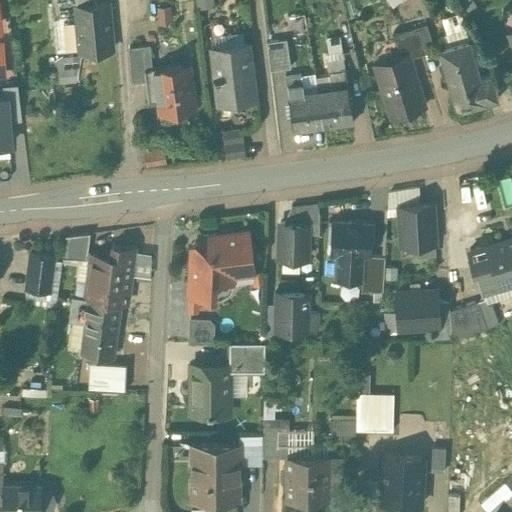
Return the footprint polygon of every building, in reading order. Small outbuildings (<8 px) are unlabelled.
[(108,1),(76,4),(81,51),(112,48),(108,1)] [(426,23),(413,27),(421,54),(435,50),(426,23)] [(413,27),(394,33),(401,57),(407,55),(409,58),(421,54),(413,27)] [(279,41),(267,42),(269,62),(281,61),(279,41)] [(465,41),(442,47),(441,45),(440,46),(440,47),(439,48),(446,75),(477,66),(471,44),(466,45),(465,41)] [(150,43),(129,45),(132,79),(146,77),(145,68),(152,67),(150,43)] [(248,43),(212,47),(215,75),(210,76),(211,80),(216,80),(219,103),(255,98),(248,43)] [(60,81),(82,78),(78,52),(56,56),(60,81)] [(401,57),(376,65),(375,62),(374,62),(391,116),(424,106),(409,58),(407,55),(401,57)] [(342,57),(326,59),(329,71),(344,68),(342,57)] [(152,67),(145,68),(146,77),(149,99),(158,98),(159,111),(161,110),(161,115),(177,113),(176,108),(195,106),(189,62),(152,67)] [(477,66),(446,75),(456,109),(487,101),(482,84),(490,82),(488,75),(480,77),(477,66)] [(344,68),(329,71),(331,86),(317,88),(324,126),(353,121),(344,68)] [(303,90),(301,75),(285,77),(294,130),(324,126),(317,88),(303,90)] [(8,82),(0,82),(0,158),(13,158),(8,82)] [(249,130),(224,132),(226,157),(251,155),(249,130)] [(417,187),(399,190),(400,206),(420,205),(417,187)] [(399,190),(389,191),(387,214),(400,213),(400,206),(399,190)] [(318,201),(291,205),(284,221),(307,222),(307,233),(318,233),(318,201)] [(420,205),(400,206),(400,213),(402,243),(417,242),(433,241),(431,204),(420,205)] [(372,221),(332,219),(330,252),(337,253),(336,276),(361,278),(363,254),(370,255),(370,254),(372,221)] [(284,221),(280,221),(278,256),(306,257),(307,233),(307,222),(284,221)] [(248,230),(201,236),(192,246),(190,293),(212,294),(212,293),(216,293),(221,293),(225,290),(228,287),(229,282),(230,273),(252,270),(248,230)] [(89,231),(65,234),(63,256),(86,257),(89,231)] [(511,236),(485,244),(491,265),(497,284),(497,285),(511,280),(511,236)] [(433,241),(417,242),(418,252),(420,254),(434,254),(433,241)] [(132,249),(111,247),(110,255),(92,253),(86,298),(87,298),(87,296),(120,301),(120,302),(125,302),(132,249)] [(54,253),(30,250),(26,286),(49,289),(54,253)] [(384,255),(370,254),(370,255),(363,254),(361,278),(361,291),(382,290),(384,255)] [(491,265),(476,269),(482,289),(497,284),(491,265)] [(436,290),(396,292),(397,311),(398,327),(433,325),(438,324),(437,296),(436,290)] [(305,293),(278,292),(278,303),(277,327),(305,328),(305,293)] [(120,301),(87,296),(87,298),(86,298),(74,296),(74,299),(72,299),(70,314),(71,314),(71,318),(84,320),(80,348),(80,349),(114,354),(120,302),(120,301)] [(449,301),(437,296),(438,324),(433,325),(433,326),(434,338),(451,337),(449,301)] [(477,300),(449,310),(451,338),(486,327),(477,300)] [(278,303),(265,303),(264,339),(277,340),(277,327),(278,303)] [(397,311),(388,312),(385,315),(386,328),(398,327),(397,311)] [(209,317),(189,316),(188,341),(213,341),(214,322),(209,317)] [(264,341),(229,341),(228,362),(228,369),(264,370),(264,341)] [(126,362),(90,360),(89,388),(125,390),(126,362)] [(228,362),(191,362),(191,412),(229,412),(228,369),(228,362)] [(393,394),(357,393),(356,429),(392,430),(393,394)] [(278,419),(263,419),(263,429),(278,429),(278,419)] [(289,419),(278,419),(278,429),(277,456),(287,457),(287,455),(288,455),(289,419)] [(446,422),(433,422),(432,445),(445,446),(446,422)] [(278,429),(263,429),(262,456),(277,456),(278,429)] [(238,442),(197,442),(197,461),(191,461),(191,499),(232,499),(232,480),(239,480),(238,442)] [(445,446),(432,445),(430,469),(444,470),(445,446)] [(421,455),(383,453),(381,502),(420,504),(422,480),(420,480),(421,455)] [(288,455),(287,455),(287,457),(287,499),(327,499),(327,474),(327,455),(288,455)] [(511,490),(511,462),(497,476),(511,492),(511,490)] [(341,474),(327,474),(327,499),(340,499),(341,474)] [(40,511),(41,485),(2,485),(2,494),(2,511),(40,511)] [(458,511),(460,492),(448,492),(446,511),(458,511)] [(511,511),(511,505),(504,497),(486,511),(511,511)]
